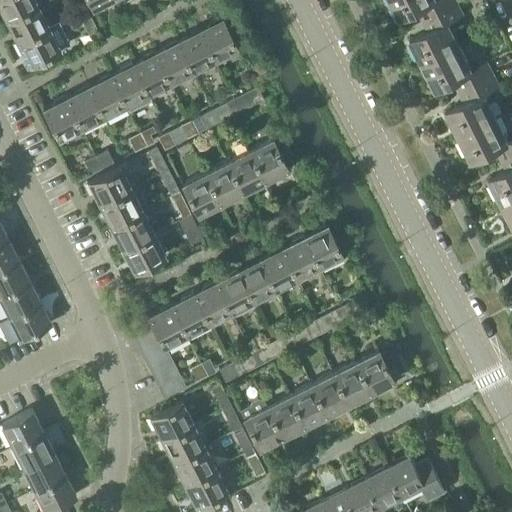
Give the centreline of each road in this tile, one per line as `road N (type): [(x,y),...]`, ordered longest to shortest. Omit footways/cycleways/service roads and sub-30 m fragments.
road 1 (tertiary): [(511,418),(299,0)]
road 2 (residential): [(99,329),(0,129)]
road 3 (residential): [(107,511),(116,417),(99,329)]
